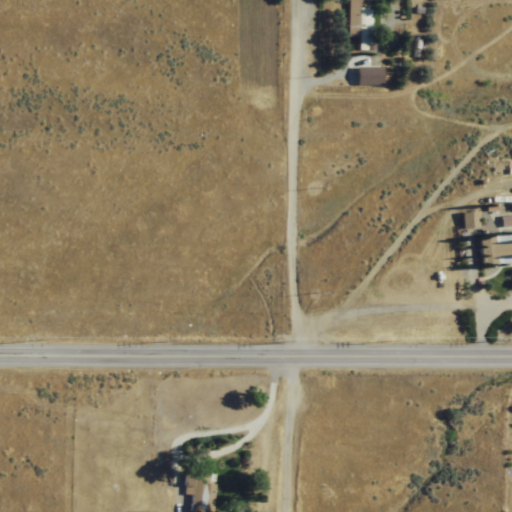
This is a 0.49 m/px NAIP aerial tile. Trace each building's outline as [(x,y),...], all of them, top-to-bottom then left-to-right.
[(356,50),(378,51),(378,37),(369,37),(370,8),(356,8),(356,16),(349,16),(348,36),(356,36),(356,50)] [(378,84),(378,67),(353,67),(353,84),(378,84)] [(475,228),(474,213),(459,213),(460,229),(475,228)] [(511,264),(511,235),(478,238),(481,267),(511,264)] [(188,511),(211,511),(212,473),(189,473),(188,511)]
